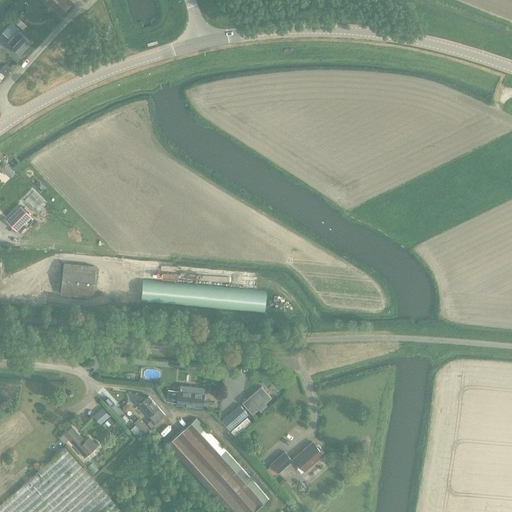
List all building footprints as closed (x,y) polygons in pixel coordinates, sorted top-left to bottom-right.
[(60,14),(71,2),(68,0),(46,0),(46,1),(49,4),(49,6),(53,10),(55,9),(60,14)] [(16,16),(13,20),(22,29),(26,25),(16,16)] [(32,43),(18,30),(20,29),(13,23),(5,33),(11,38),(7,42),(21,55),(32,43)] [(0,70),(5,75),(11,68),(5,63),(0,69),(0,70)] [(5,163),(1,168),(4,171),(7,171),(10,168),(5,163)] [(20,205),(5,220),(16,230),(31,215),(20,205)] [(91,297),(95,267),(64,264),(61,294),(91,297)] [(267,291),(143,280),(141,301),(265,312),(267,291)] [(261,386),(242,402),(252,414),(271,398),(261,386)] [(196,397),(196,392),(178,391),(177,404),(202,406),(202,398),(196,397)] [(139,404),(152,419),(147,423),(151,427),(156,423),(165,415),(149,396),(139,404)] [(240,404),(221,420),(230,430),(248,414),(240,404)] [(102,408),(101,408),(93,416),(101,424),(110,416),(102,408)] [(134,422),(144,434),(150,428),(140,417),(134,422)] [(167,445),(227,511),(254,511),(269,499),(196,418),(167,445)] [(84,456),(96,445),(89,438),(85,442),(72,427),(60,438),(64,443),(69,438),(84,456)] [(295,458),(301,465),(297,468),(301,473),(305,470),(305,471),(324,454),(321,451),(321,449),(321,447),(319,445),(316,445),(313,442),(295,458)] [(123,511),(66,447),(0,504),(0,511),(123,511)] [(271,464),(272,465),(267,469),(273,476),(278,472),(279,472),(293,460),(285,452),(271,464)]
